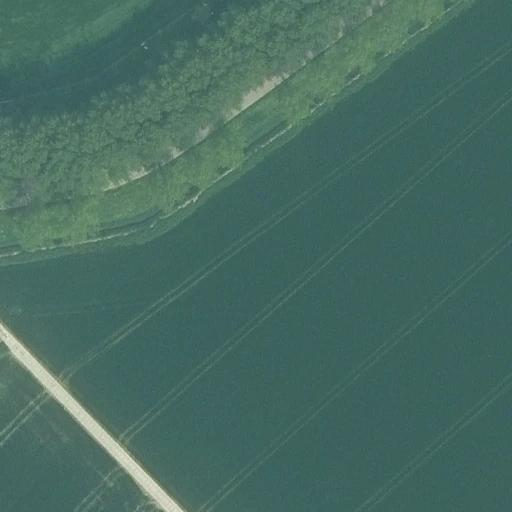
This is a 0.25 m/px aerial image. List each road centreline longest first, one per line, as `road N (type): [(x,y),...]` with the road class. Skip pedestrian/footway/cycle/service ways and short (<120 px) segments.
road 1 (tertiary): [(0,198),(109,177),(147,161),(369,0)]
road 2 (track): [(0,332),(174,511)]
